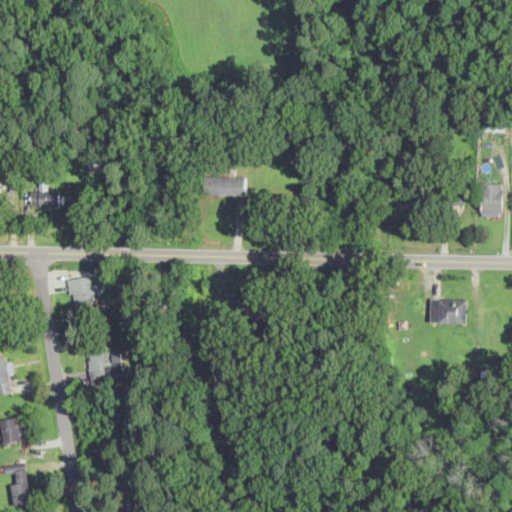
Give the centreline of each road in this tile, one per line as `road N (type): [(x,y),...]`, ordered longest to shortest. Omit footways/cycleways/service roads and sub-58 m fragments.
road 1 (tertiary): [(0,250),(511,259)]
road 2 (residential): [(80,511),(39,252)]
